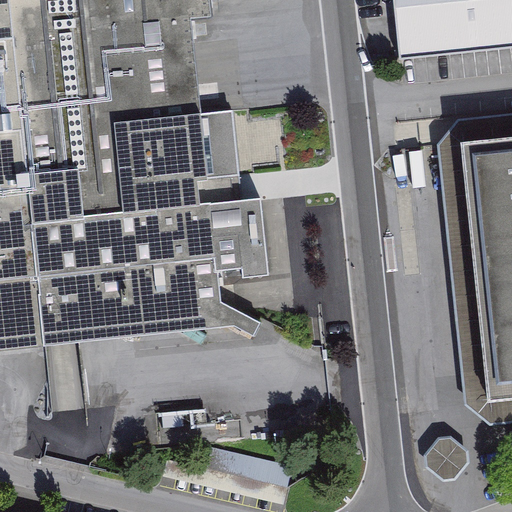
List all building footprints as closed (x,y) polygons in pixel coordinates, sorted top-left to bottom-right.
[(0,0),(0,350),(44,346),(234,327),(253,336),(260,324),(220,303),(217,272),(240,269),(242,279),(268,276),(260,200),(242,202),(231,112),(201,113),(191,20),(212,17),(210,0),(0,0)] [(511,0),(388,0),(394,58),(511,46),(511,0)] [(511,127),(484,130),(509,393),(511,392),(511,127)] [(426,457),(449,482),(474,459),(452,434),(426,457)] [(201,480),(285,501),(294,465),(210,444),(201,480)]
